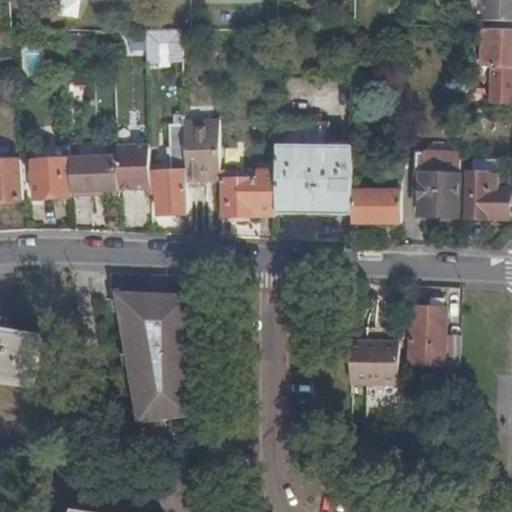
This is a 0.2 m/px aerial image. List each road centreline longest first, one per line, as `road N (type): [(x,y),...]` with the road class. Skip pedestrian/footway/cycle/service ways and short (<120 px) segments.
road 1 (residential): [(271,266),(0,259)]
road 2 (residential): [(286,511),(273,474),(271,266)]
road 3 (residential): [(511,273),(271,266)]
